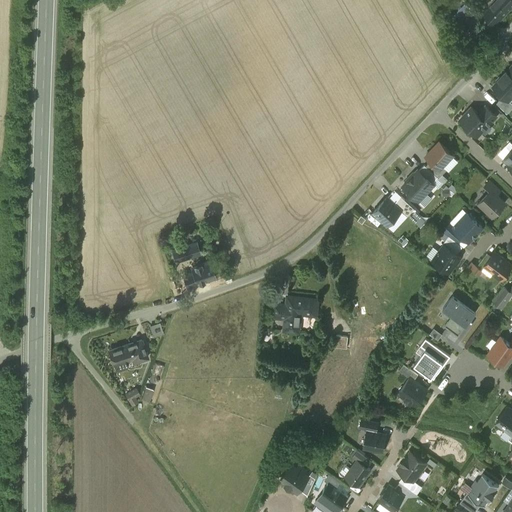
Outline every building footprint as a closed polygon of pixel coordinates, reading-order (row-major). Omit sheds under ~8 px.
[(511,0),(493,0),(492,0),(485,0),(486,0),(490,4),(483,11),(496,23),(511,7),(511,4),(511,0)] [(482,14),(473,6),(469,10),(478,18),(482,14)] [(467,8),(458,18),(469,27),(478,18),(469,10),(467,8)] [(469,27),(458,18),(453,24),(463,33),(469,27)] [(511,64),(508,69),(507,69),(502,74),(511,82),(511,64)] [(510,99),(511,96),(511,82),(502,74),(498,78),(498,80),(493,85),(509,100),(510,99)] [(509,100),(503,95),(497,102),(508,112),(511,107),(511,101),(510,99),(509,100)] [(497,115),(486,105),(479,113),(489,123),(497,115)] [(472,107),(460,119),(478,135),(489,123),(479,113),(472,107)] [(454,154),(440,141),(426,155),(431,160),(440,168),(443,165),(454,154)] [(506,145),(498,153),(504,158),(511,151),(506,145)] [(440,168),(431,160),(426,165),(438,176),(439,177),(447,169),(443,165),(440,168)] [(426,165),(425,164),(419,170),(432,182),(438,176),(426,165)] [(432,182),(419,170),(418,170),(404,185),(409,191),(410,195),(415,200),(419,200),(434,184),(432,182)] [(501,190),(489,179),(485,184),(491,190),(491,189),(497,195),(501,190)] [(497,195),(491,189),(491,190),(479,203),(493,216),(505,202),(497,195)] [(502,189),(499,193),(507,199),(510,196),(502,189)] [(388,196),(373,212),(387,225),(401,210),(402,209),(395,203),(388,196)] [(415,208),(402,196),(395,203),(402,209),(401,210),(408,216),(415,208)] [(471,213),(469,214),(463,220),(461,219),(454,226),(454,227),(463,236),(469,241),(483,227),(474,219),(476,217),(471,213)] [(366,218),(361,215),(358,219),(363,223),(366,218)] [(463,236),(454,227),(454,226),(451,223),(443,231),(449,235),(457,242),(463,236)] [(457,242),(449,235),(443,243),(444,244),(445,244),(458,253),(463,246),(457,242)] [(196,241),(172,249),(176,260),(200,253),(196,241)] [(458,253),(445,244),(444,244),(433,260),(449,271),(461,256),(458,253)] [(511,264),(511,263),(495,251),(492,256),(485,265),(485,266),(494,272),(501,278),(502,278),(511,264)] [(487,252),(477,265),(483,269),(485,266),(485,265),(492,256),(487,252)] [(209,261),(192,267),(193,271),(184,274),(187,285),(197,282),(215,277),(209,261)] [(477,265),(473,262),(470,266),(480,273),(483,269),(477,265)] [(504,285),(493,300),(501,305),(511,291),(504,285)] [(467,325),(476,312),(453,294),(443,307),(453,314),(466,324),(467,325)] [(317,298),(288,295),(287,306),(285,306),(284,310),(286,310),(285,329),(299,330),(301,312),(317,314),(317,306),(316,306),(317,298)] [(282,303),(275,302),(274,315),(281,316),(282,303)] [(466,324),(453,314),(445,325),(458,335),(466,324)] [(153,334),(163,332),(160,321),(150,324),(153,334)] [(434,328),(430,333),(439,339),(442,334),(434,328)] [(348,335),(337,334),(335,346),(347,347),(348,335)] [(501,336),(488,353),(503,364),(511,352),(511,341),(511,343),(501,336)] [(435,380),(452,356),(427,338),(422,346),(425,348),(413,365),(435,380)] [(142,339),(109,350),(115,368),(128,363),(127,360),(137,356),(138,360),(148,357),(142,339)] [(418,374),(404,363),(399,369),(410,377),(414,380),(418,374)] [(414,380),(410,377),(399,392),(416,405),(427,389),(414,380)] [(141,397),(150,400),(156,382),(147,379),(141,397)] [(136,388),(126,394),(132,404),(137,401),(134,397),(139,394),(136,388)] [(511,408),(509,406),(507,407),(497,421),(497,422),(496,427),(506,428),(511,432),(511,408)] [(374,430),(377,430),(378,422),(363,419),(361,427),(368,428),(374,430)] [(383,450),(386,434),(374,432),(374,430),(368,428),(364,447),(373,448),(374,450),(380,452),(382,450),(383,450)] [(350,451),(353,445),(347,441),(343,447),(350,451)] [(372,460),(358,449),(353,456),(358,459),(368,466),(372,460)] [(426,463),(412,451),(399,469),(413,479),(414,480),(418,474),(419,475),(424,469),(423,468),(426,463)] [(368,466),(358,459),(346,475),(359,484),(371,468),(368,466)] [(297,467),(292,464),(280,479),(297,492),(300,489),(309,476),(308,476),(304,473),(305,471),(298,466),(297,467)] [(482,503),(484,505),(489,498),(490,499),(495,493),(494,492),(499,485),(483,473),(478,480),(476,479),(472,485),(473,486),(468,493),(482,503)] [(300,489),(308,494),(315,478),(310,474),(309,476),(300,489)] [(414,480),(413,479),(408,487),(411,490),(414,492),(420,484),(414,480)] [(408,487),(400,481),(395,488),(404,495),(406,497),(411,490),(408,487)] [(395,488),(389,484),(379,498),(394,510),(397,509),(400,505),(400,502),(399,502),(404,495),(395,488)] [(329,485),(316,501),(329,511),(334,511),(346,497),(329,485)] [(475,511),(482,503),(468,493),(467,492),(460,502),(473,511),(475,511)] [(473,511),(460,502),(455,509),(458,511),(473,511)]
